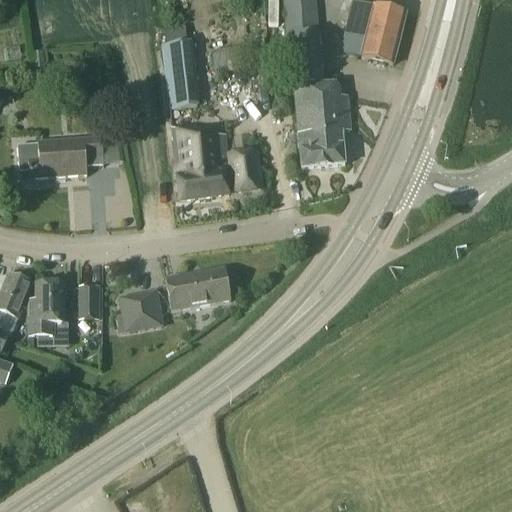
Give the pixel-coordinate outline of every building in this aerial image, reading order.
[(315,0),(283,0),(282,1),(283,11),(286,39),(290,38),(318,36),(318,35),(315,0)] [(393,68),(405,17),(352,4),(339,55),(393,68)] [(318,36),(290,38),(294,89),(308,88),(322,87),(318,36)] [(199,110),(191,45),(161,48),(169,114),(199,110)] [(241,73),(238,50),(213,53),(215,76),(241,73)] [(308,88),(294,89),(296,104),(301,173),(345,169),(342,136),(351,135),(348,100),(337,101),(309,103),(308,88)] [(172,129),(181,203),(229,198),(226,176),(229,175),(225,140),(214,141),(213,130),(191,132),(190,127),(172,129)] [(19,174),(29,173),(30,184),(88,179),(87,168),(104,166),(102,139),(37,144),(38,147),(16,149),(19,174)] [(233,195),(261,192),(257,156),(229,159),(233,195)] [(172,315),(231,304),(225,272),(166,283),(172,315)] [(19,322),(33,286),(8,276),(0,296),(0,334),(11,339),(19,322)] [(36,303),(29,303),(29,340),(37,340),(37,351),(65,351),(64,327),(64,287),(36,287),(36,303)] [(98,323),(99,291),(80,291),(80,323),(98,323)] [(155,296),(119,302),(126,337),(161,330),(155,296)] [(9,339),(0,335),(0,358),(0,359),(9,339)] [(0,386),(5,389),(12,370),(0,364),(0,386)]
